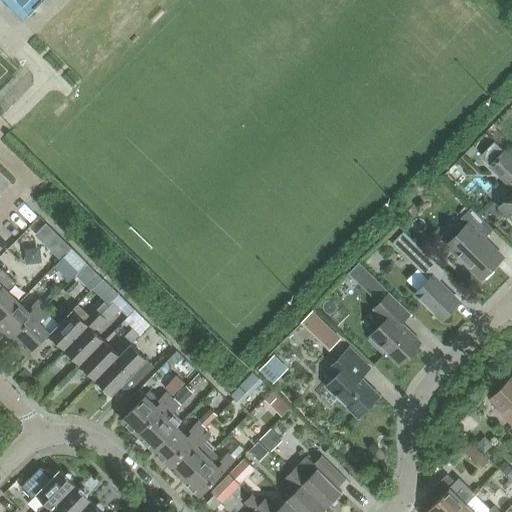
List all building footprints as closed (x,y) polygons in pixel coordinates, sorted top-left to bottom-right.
[(44,140),(72,111),(55,95),(27,124),(44,140)] [(511,185),(511,157),(505,150),(490,165),(511,186),(511,185)] [(511,194),(500,206),(511,217),(511,194)] [(454,250),(483,278),(503,258),(484,239),(494,229),(471,207),(462,217),(474,229),(454,250)] [(430,256),(404,231),(392,243),(418,269),(422,265),(430,256)] [(30,236),(20,247),(29,256),(39,245),(30,236)] [(72,248),(63,257),(78,272),(88,263),(82,258),(72,248)] [(416,293),(443,319),(460,302),(439,281),(447,273),(430,256),(422,265),(433,276),(416,293)] [(88,263),(78,272),(94,288),(104,278),(88,263)] [(0,321),(19,301),(9,291),(17,282),(2,267),(0,269),(0,321)] [(371,336),(400,364),(421,342),(401,323),(410,313),(389,293),(374,309),(386,320),(371,336)] [(30,312),(19,301),(0,321),(0,329),(11,340),(46,305),(39,298),(32,305),(34,308),(30,312)] [(51,332),(50,333),(65,349),(100,313),(109,304),(103,298),(94,307),(86,314),(77,305),(59,324),(51,332)] [(109,304),(100,313),(101,314),(107,320),(108,321),(120,309),(112,301),(109,304)] [(46,305),(11,340),(27,356),(50,333),(51,332),(59,324),(50,315),(53,312),(46,305)] [(302,323),(330,350),(342,338),(313,310),(302,323)] [(101,314),(100,313),(65,349),(81,364),(105,340),(94,330),(98,325),(100,327),(107,320),(101,314)] [(133,328),(125,337),(131,343),(131,344),(140,335),(133,328)] [(163,336),(145,354),(155,364),(173,346),(163,336)] [(81,364),(97,379),(131,344),(131,343),(125,337),(117,344),(120,346),(115,351),(105,340),(81,364)] [(154,365),(138,350),(131,344),(97,379),(113,395),(122,386),(128,392),(154,365)] [(327,386),(359,417),(380,396),(361,377),(370,368),(350,348),(331,367),(338,375),(327,386)] [(274,352),(258,368),(268,378),(284,363),(274,352)] [(253,371),(239,386),(249,396),(263,381),(253,371)] [(511,420),(511,384),(508,381),(491,399),(511,420)] [(186,386),(173,399),(180,406),(193,393),(186,386)] [(140,388),(122,407),(128,413),(122,419),(138,434),(173,399),(166,392),(159,400),(150,391),(146,394),(140,388)] [(173,399),(138,434),(154,450),(177,426),(181,421),(173,413),(180,406),(173,399)] [(273,408),(266,415),(273,422),(289,407),(282,399),(273,408)] [(210,410),(197,423),(204,429),(217,416),(210,410)] [(188,436),(177,426),(154,450),(169,465),(204,429),(197,423),(190,430),(192,432),(188,436)] [(272,428),(261,439),(269,447),(280,436),(272,428)] [(204,429),(169,465),(185,480),(208,456),(208,455),(213,450),(215,448),(207,440),(211,436),(204,429)] [(484,437),(476,445),(485,453),(493,445),(484,437)] [(259,441),(250,451),(258,458),(267,449),(259,441)] [(222,459),(213,450),(208,455),(208,456),(185,480),(201,495),(235,460),(228,453),(222,459)] [(298,466),(291,472),(327,507),(342,491),(338,487),(346,479),(322,455),(314,463),(306,455),(297,465),(298,466)] [(245,458),(236,467),(248,478),(256,469),(245,458)] [(511,468),(504,461),(498,467),(511,480),(511,468)] [(35,511),(48,511),(76,484),(72,480),(74,478),(74,475),(72,473),(68,472),(66,474),(61,469),(52,477),(41,466),(22,486),(33,497),(38,493),(46,501),(35,511)] [(288,499),(300,511),(322,511),(327,507),(291,472),(284,479),(292,486),(294,484),(298,489),(288,499)] [(230,473),(221,482),(232,494),(241,484),(230,473)] [(426,511),(457,511),(475,495),(458,478),(455,481),(447,474),(430,492),(438,500),(426,511)] [(79,511),(92,500),(76,484),(48,511),(79,511)] [(269,511),(252,494),(244,502),(254,511),(269,511)] [(214,495),(208,502),(214,509),(221,502),(214,495)] [(475,495),(457,511),(500,511),(494,506),(490,510),(475,495)] [(268,496),(261,503),(269,511),(300,511),(288,499),(277,510),(273,506),(275,504),(268,496)] [(104,511),(92,500),(79,511),(104,511)]
